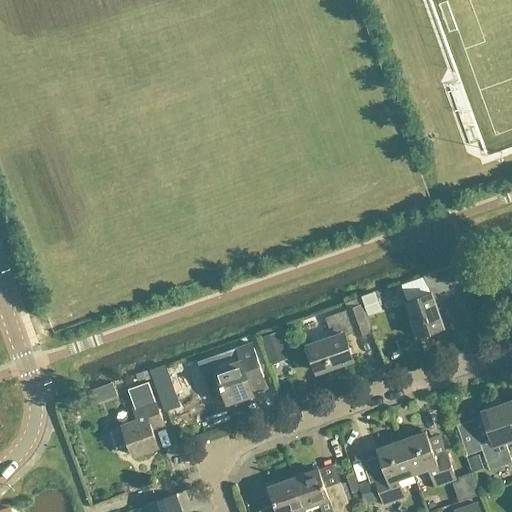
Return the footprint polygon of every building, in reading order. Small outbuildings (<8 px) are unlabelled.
[(424,277),(430,294),(406,303),(418,337),(419,337),(420,340),(431,336),(430,333),(443,328),(437,310),(444,308),(447,302),(446,298),(464,292),(455,266),(424,277)] [(359,299),(366,319),(381,313),(373,293),(359,299)] [(358,308),(357,306),(345,310),(346,312),(326,319),(333,339),(308,348),(317,373),(353,361),(345,338),(356,334),(357,338),(369,334),(360,307),(358,308)] [(286,361),(276,333),(260,339),(270,366),(286,361)] [(215,371),(216,372),(206,375),(205,379),(209,389),(212,391),(221,388),(227,405),(253,396),(249,384),(263,379),(252,347),(232,353),(235,364),(215,371)] [(92,406),(116,397),(111,383),(87,392),(92,406)] [(156,403),(154,403),(146,383),(127,390),(134,411),(132,411),(136,422),(122,427),(108,433),(115,453),(130,447),(133,458),(158,449),(151,431),(164,426),(156,403)] [(511,439),(511,420),(506,404),(502,405),(501,402),(498,400),(487,404),(485,408),(486,411),(482,412),(490,435),(478,439),(490,471),(511,463),(511,461),(505,442),(511,439)] [(401,441),(413,474),(429,469),(435,487),(456,480),(447,454),(435,458),(426,432),(401,441)] [(413,474),(401,441),(377,449),(386,475),(375,479),(376,482),(382,499),(384,505),(405,498),(398,479),(413,474)] [(366,458),(372,477),(384,473),(378,454),(366,458)] [(477,456),(466,460),(471,474),(482,470),(477,456)] [(320,511),(350,511),(340,483),(325,488),(318,470),(294,478),(305,509),(317,504),(320,511)] [(480,492),(472,474),(458,481),(466,499),(480,492)] [(344,478),(350,495),(357,493),(352,475),(344,478)] [(305,509),(294,478),(268,487),(275,506),(259,511),(303,511),(303,509),(305,509)] [(382,499),(376,482),(369,485),(368,482),(357,485),(364,505),(382,499)] [(180,511),(174,495),(142,507),(143,511),(180,511)]
